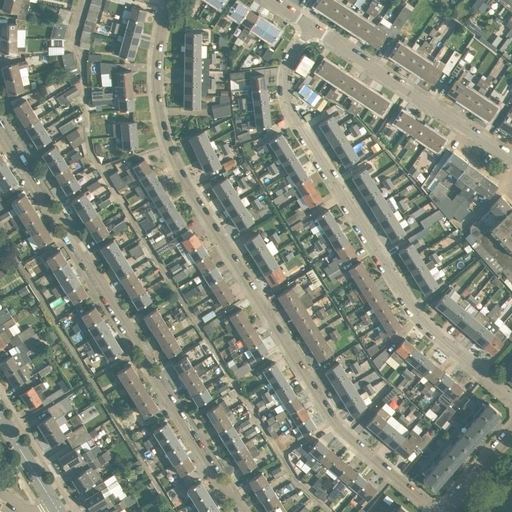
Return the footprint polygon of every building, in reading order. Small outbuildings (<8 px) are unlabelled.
[(30,1),(23,0),(4,0),(2,10),(17,14),(16,19),(25,20),(26,16),(30,1)] [(224,0),(208,0),(215,5),(211,11),(215,14),(224,0)] [(318,0),(315,6),(325,13),(332,0),(318,0)] [(344,7),(333,0),(332,0),(325,13),(335,20),(344,7)] [(478,8),(483,2),(484,0),(476,0),(471,7),(476,11),(478,8)] [(225,9),(217,22),(212,30),(221,35),(225,29),(229,24),(225,21),(229,14),(240,21),(248,10),(237,3),(230,13),(225,9)] [(90,4),(88,10),(99,13),(100,7),(90,4)] [(131,11),(129,19),(142,22),(146,10),(125,4),(124,10),(131,11)] [(335,20),(346,27),(354,14),(350,11),(352,8),(346,4),(344,7),(335,20)] [(365,12),(369,15),(374,8),(370,5),(365,12)] [(379,22),(376,28),(367,41),(378,48),(386,35),(393,39),(411,12),(404,6),(389,29),(379,22)] [(378,11),(374,8),(369,15),(374,17),(378,11)] [(99,13),(88,10),(87,15),(97,19),(99,13)] [(258,17),(248,10),(240,21),(246,25),(238,38),(243,41),(246,35),(251,28),(258,17)] [(67,25),(69,17),(59,14),(57,24),(67,25)] [(346,27),(357,34),(365,21),(354,14),(346,27)] [(251,28),(246,35),(243,41),(247,43),(251,38),(252,39),(257,32),(261,35),(269,24),(258,17),(251,28)] [(16,19),(16,24),(0,24),(0,38),(16,38),(16,30),(25,30),(25,24),(25,20),(16,19)] [(142,22),(129,19),(126,31),(139,35),(142,22)] [(376,28),(365,21),(357,34),(367,41),(376,28)] [(54,23),(50,39),(63,39),(67,25),(57,24),(54,23)] [(269,24),(261,35),(272,42),(280,31),(269,24)] [(94,33),(95,28),(84,25),(83,30),(94,33)] [(429,34),(433,37),(437,31),(433,28),(429,34)] [(136,47),(139,35),(126,31),(122,43),(136,47)] [(185,32),(185,45),(200,45),(200,38),(208,39),(208,33),(185,32)] [(80,42),(91,44),(93,38),(81,35),(80,42)] [(219,37),(219,45),(227,45),(227,41),(221,37),(219,37)] [(16,38),(0,38),(0,51),(0,52),(25,53),(25,47),(16,47),(16,38)] [(401,63),(410,50),(404,46),(408,41),(403,38),(391,56),(401,63)] [(63,39),(50,39),(51,53),(64,53),(63,39)] [(412,69),(420,57),(424,50),(428,44),(424,41),(420,48),(418,46),(413,53),(410,50),(401,63),(412,69)] [(79,47),(90,50),(91,44),(80,42),(79,47)] [(136,47),(122,43),(120,50),(113,48),(112,54),(132,59),(136,47)] [(428,44),(424,50),(428,53),(433,46),(428,44)] [(200,45),(185,45),(185,58),(200,58),(200,45)] [(262,57),(268,61),(274,52),(268,48),(262,57)] [(435,58),(431,64),(422,77),(433,84),(441,71),(448,75),(448,74),(461,55),(454,51),(445,64),(435,58)] [(412,69),(422,77),(431,64),(420,57),(412,69)] [(207,58),(200,58),(185,58),(185,70),(209,71),(209,63),(215,64),(215,58),(207,58)] [(324,60),(317,72),(309,84),(313,87),(316,81),(317,81),(321,75),(328,79),(335,67),(324,60)] [(5,81),(21,77),(19,69),(27,67),(26,61),(1,67),(5,81)] [(112,86),(131,84),(130,71),(116,72),(115,64),(100,62),(101,74),(109,73),(109,78),(111,78),(112,86)] [(447,92),(457,100),(466,87),(469,81),(463,77),(466,73),(462,70),(463,67),(458,63),(451,74),(457,77),(447,92)] [(75,64),(64,69),(68,78),(78,73),(75,64)] [(328,79),(338,86),(346,74),(335,67),(328,79)] [(185,70),(184,83),(215,84),(215,79),(208,79),(209,71),(185,70)] [(264,75),(252,77),(251,71),(229,73),(230,79),(235,79),(236,83),(242,83),(242,84),(251,83),(252,90),(265,88),(264,75)] [(357,81),(346,74),(338,86),(349,93),(357,81)] [(308,84),(312,78),(307,75),(302,83),(307,86),(309,84),(308,84)] [(21,77),(5,81),(8,95),(32,90),(31,84),(23,86),(21,77)] [(476,84),(480,87),(484,81),(480,78),(476,84)] [(349,93),(354,96),(350,103),(351,104),(347,110),(352,112),(355,107),(360,100),(367,88),(357,81),(349,93)] [(484,90),(486,88),(488,84),(484,81),(480,87),(484,90)] [(184,96),(199,96),(208,96),(208,88),(214,89),(215,84),(184,83),(184,96)] [(111,98),(119,98),(132,96),(131,84),(112,86),(112,93),(103,94),(103,91),(91,92),(92,100),(111,98)] [(75,87),(64,93),(68,100),(79,93),(75,87)] [(476,94),(466,87),(457,100),(468,106),(476,94)] [(267,101),(265,88),(252,90),(253,102),(267,101)] [(360,100),(370,107),(378,95),(367,88),(360,100)] [(330,98),(334,92),(330,90),(326,95),(330,98)] [(487,101),(482,97),(476,94),(468,106),(479,113),(487,101)] [(389,102),(378,95),(370,107),(381,114),(389,102)] [(132,96),(119,98),(120,111),(134,110),(132,96)] [(206,103),(199,102),(199,96),(184,96),(184,108),(206,109),(206,103)] [(219,97),(219,104),(211,105),(214,118),(230,115),(229,97),(219,97)] [(19,117),(32,109),(26,99),(13,107),(19,117)] [(493,105),(487,101),(479,113),(489,120),(501,102),(496,99),(493,105)] [(233,118),(234,118),(240,117),(239,109),(245,109),(245,111),(254,110),(255,115),(269,113),(267,101),(253,102),(246,103),(238,104),(232,105),(233,118)] [(334,105),(325,110),(328,115),(337,109),(334,105)] [(498,126),(509,134),(511,128),(511,105),(508,112),(507,112),(498,126)] [(25,127),(38,119),(32,109),(19,117),(25,127)] [(406,130),(413,118),(402,111),(395,123),(406,130)] [(337,112),(332,116),(319,124),(325,134),(338,126),(334,120),(340,116),(337,112)] [(242,130),(256,128),(270,126),(269,113),(255,115),(256,121),(247,122),(247,124),(241,125),(242,130)] [(382,124),(372,118),(369,124),(373,126),(371,129),(377,132),(382,124)] [(413,118),(406,130),(416,137),(424,125),(413,118)] [(38,119),(25,127),(32,137),(44,129),(38,119)] [(74,127),(71,121),(59,128),(62,134),(74,127)] [(122,136),(136,135),(135,122),(121,123),(122,136)] [(352,133),(358,129),(355,124),(349,128),(352,133)] [(434,132),(424,125),(416,137),(427,144),(434,132)] [(332,145),(345,137),(341,131),(338,126),(325,134),(332,145)] [(44,129),(32,137),(38,147),(51,139),(44,129)] [(84,142),(76,129),(66,136),(73,148),(84,142)] [(332,145),(339,156),(352,148),(349,143),(356,139),(355,137),(361,133),(358,129),(352,133),(345,137),(332,145)] [(195,150),(209,143),(204,131),(189,138),(195,150)] [(237,135),(238,139),(239,142),(251,138),(248,131),(237,135)] [(434,132),(427,144),(423,150),(433,156),(437,150),(438,151),(445,139),(434,132)] [(269,142),(264,145),(256,149),(258,153),(262,151),(264,153),(272,147),(276,152),(287,145),(280,134),(269,141),(269,142)] [(137,148),(136,135),(122,136),(123,144),(115,144),(116,150),(137,148)] [(408,150),(412,143),(407,141),(403,147),(408,150)] [(195,150),(200,161),(215,154),(209,143),(195,150)] [(416,146),(412,143),(408,150),(412,153),(416,146)] [(276,152),(282,163),(294,156),(287,145),(276,152)] [(48,164),(61,156),(55,146),(42,154),(48,164)] [(355,154),(352,148),(339,156),(345,166),(364,155),(361,150),(355,154)] [(382,152),(374,158),(378,163),(386,157),(382,152)] [(421,187),(436,205),(468,163),(453,152),(442,166),(443,166),(433,178),(429,175),(421,187)] [(215,154),(200,161),(206,173),(220,166),(215,154)] [(48,164),(55,174),(67,166),(61,156),(48,164)] [(301,167),(294,156),(282,163),(289,174),(301,167)] [(126,170),(133,181),(139,177),(151,170),(144,159),(126,170)] [(233,159),(222,164),(225,171),(236,166),(233,159)] [(0,162),(0,177),(10,171),(3,160),(0,162)] [(269,171),(276,167),(273,163),(266,167),(269,171)] [(468,194),(483,175),(468,163),(436,205),(440,209),(445,215),(449,219),(453,214),(460,204),(468,194)] [(352,177),(358,187),(371,179),(368,174),(374,170),(371,165),(352,177)] [(55,174),(61,184),(73,176),(67,166),(55,174)] [(412,166),(408,173),(415,179),(419,173),(412,166)] [(278,172),(276,167),(269,171),(272,176),(278,172)] [(289,174),(296,185),(308,178),(301,167),(289,174)] [(157,181),(151,170),(139,177),(146,188),(157,181)] [(10,171),(0,177),(0,186),(1,186),(4,191),(17,182),(10,171)] [(116,172),(109,176),(117,191),(125,186),(116,172)] [(219,198),(233,189),(239,185),(236,181),(232,174),(226,178),(212,186),(219,198)] [(497,186),(483,175),(468,194),(482,205),(490,195),(497,186)] [(73,176),(61,184),(67,194),(80,186),(73,176)] [(239,185),(246,181),(243,177),(236,181),(239,185)] [(382,181),(385,186),(391,182),(388,177),(382,181)] [(300,191),(303,196),(314,189),(308,178),(296,185),(289,189),(281,194),(272,200),(275,204),(292,194),(293,196),(300,191)] [(358,187),(365,198),(378,190),(371,179),(358,187)] [(90,193),(101,186),(97,180),(89,186),(86,187),(90,193)] [(164,192),(157,181),(146,188),(139,192),(133,196),(127,200),(130,206),(149,194),(153,199),(164,192)] [(248,185),(246,181),(239,185),(242,189),(248,185)] [(385,186),(378,190),(365,198),(372,209),(391,197),(388,190),(394,186),(391,182),(385,186)] [(279,190),(281,194),(289,189),(287,185),(279,190)] [(410,185),(399,192),(401,195),(412,188),(410,185)] [(219,198),(226,208),(240,200),(233,189),(219,198)] [(321,200),(314,189),(303,196),(309,207),(321,200)] [(153,199),(159,210),(171,203),(164,192),(153,199)] [(78,211),(90,203),(84,193),(71,201),(78,211)] [(18,214),(31,205),(24,194),(11,202),(18,214)] [(372,209),(379,220),(391,212),(398,208),(404,204),(402,199),(395,203),(391,197),(372,209)] [(476,240),(507,212),(511,207),(502,197),(490,208),(491,209),(481,219),(477,223),(476,221),(470,227),(469,232),(476,240)] [(101,210),(102,209),(111,204),(108,198),(97,205),(101,210)] [(252,207),(259,203),(257,198),(250,202),(252,207)] [(226,208),(233,219),(246,210),(240,200),(226,208)] [(78,211),(84,221),(96,213),(90,203),(78,211)] [(178,213),(171,203),(159,210),(166,221),(178,213)] [(262,207),(259,203),(252,207),(255,211),(262,207)] [(407,208),(404,204),(398,208),(401,212),(407,208)] [(38,216),(31,205),(18,214),(25,225),(38,216)] [(294,211),(296,213),(285,220),(289,226),(305,215),(300,207),(294,211)] [(507,212),(476,240),(503,269),(511,260),(511,207),(507,212)] [(422,229),(445,215),(440,209),(418,223),(422,229)] [(146,219),(152,215),(149,210),(143,214),(146,219)] [(246,210),(233,219),(239,230),(253,222),(246,210)] [(320,223),(323,228),(334,221),(328,210),(303,225),(301,221),(290,228),(294,234),(304,228),(305,229),(310,226),(311,228),(320,223)] [(0,216),(0,219),(3,223),(11,218),(7,212),(0,216)] [(398,223),(395,218),(391,212),(379,220),(385,231),(398,223)] [(84,221),(90,231),(103,223),(96,213),(84,221)] [(166,221),(170,227),(164,231),(167,236),(185,224),(178,213),(166,221)] [(155,219),(152,215),(146,219),(140,223),(145,231),(153,225),(151,221),(155,219)] [(45,227),(38,216),(25,225),(32,235),(45,227)] [(114,235),(127,227),(123,221),(111,229),(114,235)] [(323,243),(329,239),(341,232),(334,221),(323,228),(325,232),(318,237),(319,239),(314,243),(317,247),(323,243)] [(103,223),(90,231),(96,241),(109,233),(103,223)] [(402,228),(398,223),(385,231),(392,241),(411,229),(408,225),(402,228)] [(45,227),(32,235),(39,247),(52,238),(45,227)] [(417,240),(417,241),(429,233),(426,227),(408,238),(411,243),(417,240)] [(271,241),(277,236),(275,232),(275,233),(268,237),(271,241)] [(329,239),(336,250),(348,242),(341,232),(329,239)] [(185,245),(189,251),(201,244),(194,233),(176,244),(175,244),(178,249),(185,245)] [(251,253),(265,244),(258,234),(244,242),(251,253)] [(277,236),(271,241),(273,244),(280,240),(277,236)] [(155,250),(167,243),(164,237),(152,245),(155,250)] [(172,239),(167,243),(155,250),(158,255),(175,244),(176,244),(172,239)] [(101,248),(108,260),(121,252),(113,240),(101,248)] [(398,251),(405,262),(418,254),(414,248),(420,244),(417,241),(417,240),(411,243),(398,251)] [(497,274),(501,271),(503,269),(476,240),(471,245),(497,274)] [(355,253),(348,242),(336,250),(339,254),(330,260),(331,262),(323,267),(328,276),(338,269),(336,265),(355,253)] [(317,247),(319,251),(326,247),(323,243),(317,247)] [(138,244),(128,250),(132,256),(142,250),(138,244)] [(189,251),(195,262),(196,262),(207,255),(201,244),(189,251)] [(265,244),(251,253),(258,264),(271,255),(265,244)] [(53,270),(66,261),(59,250),(46,259),(53,270)] [(137,261),(144,256),(145,256),(142,250),(134,256),(137,261)] [(114,269),(127,262),(121,252),(108,260),(114,269)] [(291,252),(282,258),(284,262),(294,257),(291,252)] [(428,256),(431,261),(437,257),(434,253),(428,256)] [(418,254),(405,262),(412,273),(424,265),(418,254)] [(195,262),(189,266),(183,270),(172,277),(175,282),(199,267),(202,273),(214,266),(207,255),(196,262),(195,262)] [(264,275),(278,266),(271,255),(258,264),(264,275)] [(511,260),(503,269),(501,271),(511,282),(511,260)] [(73,272),(66,261),(53,270),(60,281),(73,272)] [(114,269),(120,280),(133,272),(127,262),(114,269)] [(348,269),(355,280),(367,273),(360,262),(348,269)] [(178,264),(170,269),(173,274),(182,269),(178,264)] [(303,264),(289,273),(292,279),(306,270),(303,264)] [(418,284),(431,276),(424,265),(412,273),(418,284)] [(221,277),(214,266),(202,273),(209,284),(221,277)] [(278,266),(264,275),(271,286),(285,277),(278,266)] [(338,282),(344,278),(338,269),(328,276),(333,284),(337,281),(338,282)] [(60,281),(67,292),(80,283),(73,272),(60,281)] [(120,280),(127,290),(139,282),(133,272),(120,280)] [(354,296),(362,291),(374,284),(367,273),(355,280),(359,286),(346,295),(349,299),(354,296)] [(495,278),(492,282),(499,288),(503,284),(494,275),(493,276),(495,278)] [(431,276),(418,284),(425,294),(444,282),(441,278),(435,281),(431,276)] [(164,286),(161,280),(151,286),(155,291),(164,286)] [(133,300),(146,292),(139,282),(127,290),(133,300)] [(87,294),(80,283),(67,292),(74,303),(87,294)] [(316,360),(332,352),(296,283),(279,292),(316,360)] [(369,302),(380,294),(374,284),(362,291),(369,302)] [(466,289),(461,295),(465,298),(474,287),(471,284),(466,290),(466,289)] [(444,313),(454,301),(449,297),(454,292),(449,288),(435,305),(444,313)] [(146,292),(133,300),(138,308),(151,300),(146,292)] [(478,293),(474,298),(469,304),(473,307),(481,296),(478,293)] [(376,313),(387,305),(380,294),(369,302),(376,313)] [(470,294),(465,300),(469,304),(474,298),(470,294)] [(357,300),(354,296),(349,299),(352,304),(357,300)] [(454,301),(444,313),(454,321),(464,309),(454,301)] [(483,306),(473,318),(463,329),(473,337),(499,307),(495,304),(489,312),(483,306)] [(182,345),(157,305),(143,314),(168,354),(182,345)] [(382,323),(394,316),(387,305),(376,313),(382,323)] [(88,326),(101,318),(94,306),(81,315),(76,318),(79,323),(84,320),(88,326)] [(499,307),(473,337),(483,346),(493,334),(498,329),(499,327),(494,323),(504,311),(499,307)] [(0,325),(11,318),(5,308),(0,311),(0,325)] [(464,309),(454,321),(463,329),(473,318),(464,309)] [(359,316),(362,321),(368,317),(365,313),(359,316)] [(401,327),(394,316),(382,323),(385,328),(378,333),(379,334),(373,338),(376,343),(401,327)] [(371,322),(368,317),(362,321),(365,326),(371,322)] [(8,328),(15,324),(11,318),(0,325),(0,347),(5,345),(10,342),(13,347),(31,336),(35,334),(30,327),(14,337),(8,328)] [(108,329),(101,318),(88,326),(95,337),(108,329)] [(74,335),(88,326),(84,320),(79,323),(70,329),(74,335)] [(115,339),(108,329),(95,337),(102,348),(115,339)] [(498,329),(493,334),(483,346),(493,354),(507,337),(511,341),(511,331),(507,337),(503,333),(498,329)] [(255,330),(243,338),(236,342),(230,346),(233,350),(238,346),(239,347),(246,343),(249,348),(261,341),(255,330)] [(3,369),(7,375),(19,367),(24,364),(20,357),(26,354),(24,350),(35,343),(31,336),(13,347),(17,352),(0,362),(0,363),(3,369)] [(115,339),(102,348),(108,359),(122,351),(115,339)] [(405,358),(414,347),(404,339),(395,349),(405,358)] [(268,352),(261,341),(249,348),(253,355),(247,359),(250,363),(268,352)] [(371,356),(379,350),(375,343),(366,349),(371,356)] [(424,356),(414,347),(405,358),(415,366),(424,356)] [(384,350),(372,360),(378,369),(390,356),(384,350)] [(425,374),(433,364),(424,356),(415,366),(425,374)] [(180,375),(192,367),(186,357),(173,365),(180,375)] [(159,406),(132,361),(117,370),(144,415),(159,406)] [(251,370),(247,362),(237,368),(235,365),(230,368),(237,379),(241,376),(249,371),(251,370)] [(266,374),(270,381),(281,373),(274,362),(256,374),(259,378),(266,374)] [(332,382),(346,374),(339,363),(325,371),(332,382)] [(24,364),(19,367),(7,375),(10,381),(11,381),(14,387),(26,379),(32,375),(30,371),(29,371),(24,364)] [(435,383),(443,372),(433,364),(425,374),(429,378),(424,385),(425,386),(420,391),(424,395),(429,389),(435,383)] [(48,365),(38,372),(41,377),(51,371),(48,365)] [(186,385),(199,377),(192,367),(180,375),(186,385)] [(400,374),(404,378),(409,372),(405,369),(400,374)] [(413,376),(409,372),(404,378),(409,381),(413,376)] [(443,372),(435,383),(444,391),(453,381),(443,372)] [(288,384),(281,373),(270,381),(276,391),(288,384)] [(346,374),(332,382),(339,393),(352,385),(346,374)] [(192,395),(205,387),(199,377),(186,385),(192,395)] [(401,390),(409,381),(404,378),(397,386),(401,390)] [(60,387),(47,396),(51,402),(64,393),(70,390),(63,380),(58,383),(60,387)] [(463,389),(453,381),(444,391),(448,395),(443,401),(448,406),(463,389)] [(41,383),(33,388),(32,387),(19,396),(23,402),(25,401),(30,408),(41,401),(37,394),(46,388),(43,383),(42,384),(41,383)] [(221,395),(230,390),(226,384),(218,390),(221,395)] [(283,402),(295,395),(288,384),(276,391),(270,396),(264,399),(256,404),(258,408),(279,395),(283,402)] [(352,385),(339,393),(345,404),(359,395),(352,385)] [(205,387),(192,395),(198,405),(211,397),(205,387)] [(382,399),(386,404),(398,392),(393,388),(382,399)] [(433,393),(429,389),(424,395),(428,398),(430,396),(433,393)] [(302,406),(295,395),(283,402),(287,409),(275,417),(274,415),(266,420),(270,426),(277,421),(302,406)] [(359,395),(345,404),(352,415),(366,406),(359,395)] [(72,406),(67,397),(54,405),(58,410),(61,408),(64,412),(72,406)] [(476,418),(472,422),(478,427),(484,432),(500,413),(489,403),(485,408),(483,406),(474,416),(476,418)] [(206,412),(212,422),(225,414),(219,404),(206,412)] [(309,417),(302,406),(277,421),(280,425),(286,422),(290,428),(297,424),(309,417)] [(376,433),(386,421),(391,416),(381,407),(366,424),(376,433)] [(453,413),(446,408),(434,422),(440,428),(453,413)] [(44,436),(59,427),(54,420),(61,415),(59,411),(52,416),(52,415),(37,424),(44,436)] [(212,422),(218,432),(231,424),(225,414),(212,422)] [(82,422),(78,415),(69,420),(74,427),(82,422)] [(400,424),(405,418),(402,415),(397,421),(400,424)] [(309,417),(297,424),(301,430),(294,434),(297,439),(315,428),(309,417)] [(409,421),(405,418),(400,424),(404,427),(409,421)] [(251,425),(248,420),(240,425),(243,430),(251,425)] [(396,430),(386,421),(376,433),(386,441),(396,430)] [(160,442),(173,433),(166,422),(153,431),(156,435),(160,442)] [(484,432),(478,427),(472,422),(468,427),(466,425),(457,435),(459,437),(456,442),(462,446),(467,451),(484,432)] [(237,434),(231,424),(218,432),(225,442),(237,434)] [(63,433),(60,428),(59,427),(44,436),(51,446),(66,437),(70,444),(88,433),(83,425),(72,432),(70,428),(63,433)] [(248,438),(256,433),(253,428),(245,432),(248,438)] [(404,457),(412,449),(418,454),(431,439),(425,434),(421,437),(412,429),(405,438),(395,449),(404,457)] [(405,438),(396,430),(386,441),(395,449),(405,438)] [(102,454),(97,445),(85,452),(80,445),(91,438),(88,433),(70,444),(73,449),(59,458),(65,469),(74,464),(75,466),(80,463),(82,466),(87,463),(102,454)] [(173,433),(160,442),(167,453),(180,444),(173,433)] [(225,442),(231,452),(244,444),(237,434),(225,442)] [(157,444),(160,442),(156,435),(143,444),(147,450),(157,444)] [(231,452),(237,462),(250,454),(257,450),(251,439),(244,444),(231,452)] [(308,459),(305,463),(310,468),(315,462),(318,458),(327,448),(318,440),(313,445),(307,440),(295,449),(308,459)] [(467,451),(462,446),(456,442),(452,446),(450,444),(441,454),(443,456),(440,461),(451,470),(467,451)] [(174,464),(187,455),(180,444),(167,453),(174,464)] [(318,458),(315,462),(321,467),(315,475),(319,478),(323,473),(328,467),(337,456),(327,448),(318,458)] [(84,489),(86,492),(103,481),(104,481),(101,477),(98,479),(92,470),(111,458),(106,451),(102,454),(87,463),(90,467),(71,479),(79,492),(84,489)] [(250,454),(237,462),(244,472),(256,464),(250,454)] [(180,475),(188,470),(194,466),(187,455),(174,464),(180,475)] [(347,465),(337,456),(328,467),(338,475),(347,465)] [(434,489),(451,470),(440,461),(436,465),(433,463),(424,474),(426,476),(423,480),(434,489)] [(338,495),(343,490),(348,484),(357,473),(347,465),(338,475),(343,479),(327,498),(332,502),(338,495)] [(274,478),(283,473),(279,467),(271,472),(274,478)] [(249,480),(255,490),(268,483),(261,472),(249,480)] [(327,476),(323,473),(319,478),(314,484),(312,486),(317,490),(319,487),(324,483),(322,481),(327,476)] [(367,481),(357,473),(348,484),(358,492),(367,481)] [(103,481),(86,492),(85,493),(89,498),(85,500),(91,511),(100,506),(101,508),(106,505),(108,508),(113,505),(120,501),(117,496),(115,497),(112,492),(110,494),(106,488),(107,487),(103,481)] [(187,490),(194,501),(207,492),(200,481),(187,490)] [(376,490),(367,481),(358,492),(363,497),(358,502),(363,506),(376,490)] [(274,492),(268,483),(255,490),(261,500),(274,492)] [(319,487),(317,490),(314,493),(319,498),(324,491),(319,487)] [(347,493),(343,490),(338,495),(342,498),(347,493)] [(324,491),(319,498),(323,502),(329,495),(324,491)] [(214,503),(207,492),(194,501),(201,511),(214,503)] [(261,500),(267,510),(280,502),(274,492),(261,500)] [(120,511),(119,511),(127,506),(123,499),(120,501),(113,505),(115,509),(110,511),(120,511)] [(285,511),(280,502),(267,510),(268,511),(285,511)] [(219,511),(214,503),(201,511),(219,511)]
